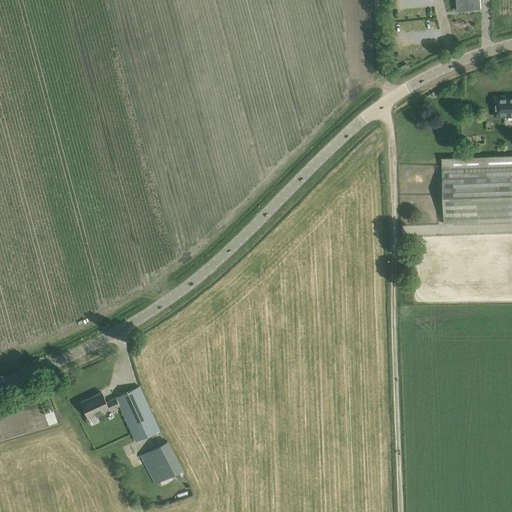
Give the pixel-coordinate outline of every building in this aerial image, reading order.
[(480,0),(456,0),(457,10),(481,9),(480,0)] [(511,98),(504,99),(504,97),(495,97),(495,116),(504,116),(504,113),(511,113),(511,98)] [(511,155),(442,158),(445,225),(511,222),(511,155)] [(115,397),(119,405),(136,441),(159,430),(139,386),(115,397)] [(109,410),(119,405),(115,397),(106,402),(101,392),(80,401),(88,418),(108,408),(109,410)] [(182,469),(167,441),(139,456),(154,484),(182,469)]
